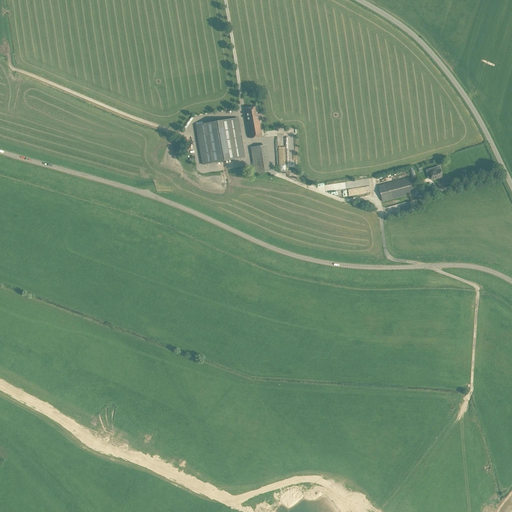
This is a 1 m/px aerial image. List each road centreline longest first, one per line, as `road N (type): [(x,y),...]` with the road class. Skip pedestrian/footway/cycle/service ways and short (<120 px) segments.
road 1 (unclassified): [(511,283),(450,264),(351,267),(302,258),(125,187),(0,152)]
road 2 (tertiary): [(511,187),(482,119),(437,55),(362,0)]
